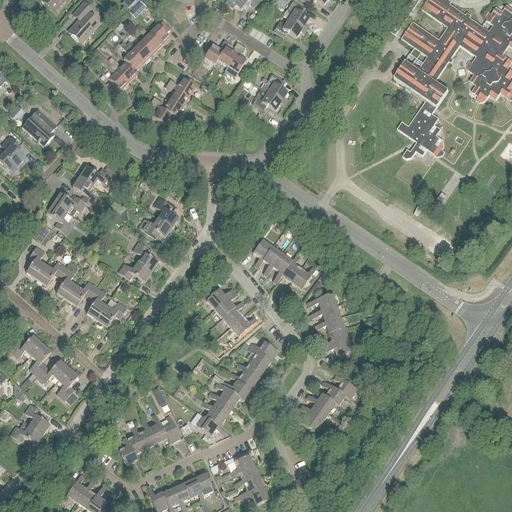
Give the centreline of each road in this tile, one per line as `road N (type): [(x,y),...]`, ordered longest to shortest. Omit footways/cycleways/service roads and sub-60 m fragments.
road 1 (tertiary): [(487,329),(258,171)]
road 2 (residential): [(62,444),(126,487),(273,424)]
road 3 (residential): [(273,424),(309,361),(205,239)]
road 4 (secondary): [(362,511),(487,329)]
road 5 (residential): [(105,378),(205,239)]
road 6 (residential): [(0,227),(98,118)]
road 7 (tertiary): [(98,118),(0,31)]
road 8 (tertiary): [(215,163),(146,155),(98,118)]
